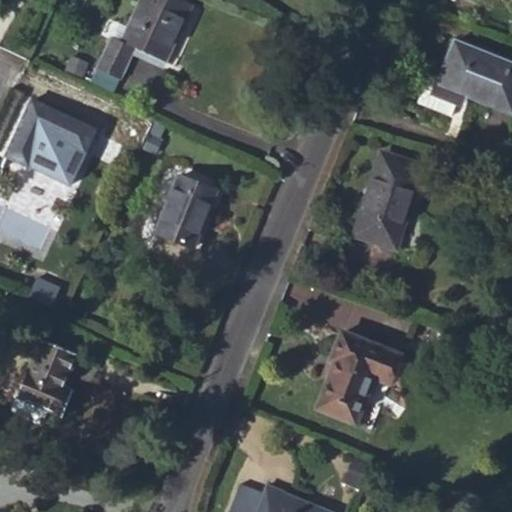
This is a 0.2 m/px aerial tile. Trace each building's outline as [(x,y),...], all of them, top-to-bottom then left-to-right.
[(97,68),(120,79),(135,48),(165,62),(193,4),(184,0),(139,0),(121,40),(112,36),(97,68)] [(432,93),(456,103),(460,93),(467,96),(511,114),(511,63),(454,40),(438,78),(432,93)] [(432,93),(438,78),(429,74),(418,103),(451,116),(456,103),(432,93)] [(456,103),(464,106),(467,96),(460,93),(456,103)] [(2,166),(41,183),(55,153),(74,162),(86,163),(85,152),(95,129),(32,100),(2,166)] [(356,234),(394,247),(421,167),(382,154),(356,234)] [(156,231),(195,247),(217,191),(178,174),(156,231)] [(417,335),(436,342),(440,332),(421,325),(417,335)] [(334,349),(340,351),(335,364),(318,407),(371,428),(401,353),(342,330),(334,349)] [(16,394),(46,407),(63,414),(73,388),(66,385),(78,353),(41,338),(33,356),(16,394)] [(329,362),(335,364),(340,351),(334,349),(329,362)] [(16,394),(11,405),(14,413),(34,421),(41,420),(46,407),(16,394)] [(354,474),(362,478),(368,463),(360,459),(354,474)] [(370,477),(392,486),(394,478),(373,470),(370,477)] [(256,511),(332,511),(268,485),(256,511)]
